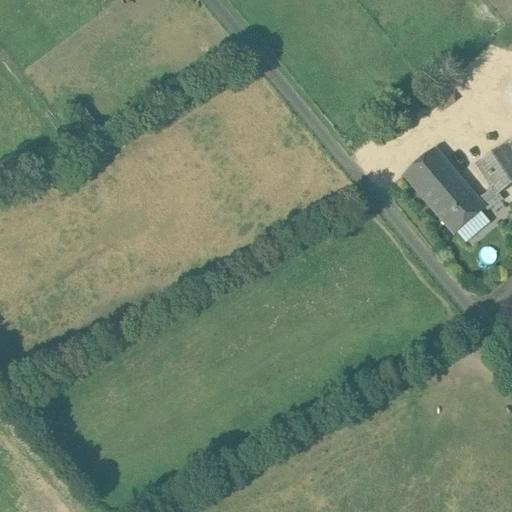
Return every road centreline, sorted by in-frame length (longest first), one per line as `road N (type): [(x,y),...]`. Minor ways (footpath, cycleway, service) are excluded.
road 1 (track): [(511,359),(212,0)]
road 2 (track): [(365,183),(489,92),(511,53)]
